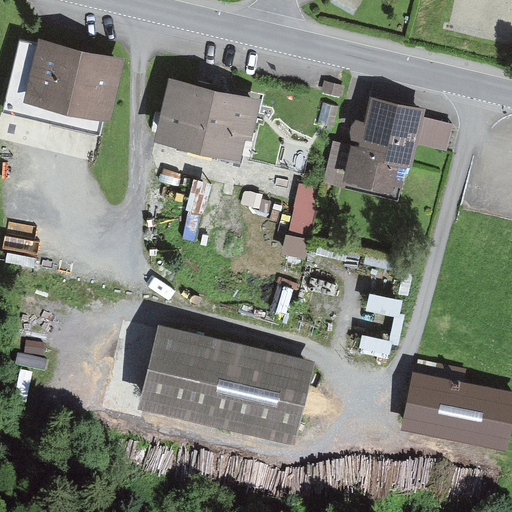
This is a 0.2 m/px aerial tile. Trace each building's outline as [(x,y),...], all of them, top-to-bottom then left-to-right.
[(19,33),(8,89),(92,104),(102,49),(19,33)] [(157,125),(233,144),(247,90),(171,71),(157,125)] [(414,95),(368,87),(353,174),(399,182),(414,95)] [(292,240),(311,242),(317,193),(299,190),(292,240)] [(287,242),(284,265),(306,268),(309,245),(287,242)] [(304,351),(158,314),(139,385),(286,422),(304,351)] [(391,365),(393,354),(365,348),(363,360),(391,365)] [(511,378),(511,375),(415,356),(404,411),(501,430),(511,378)]
